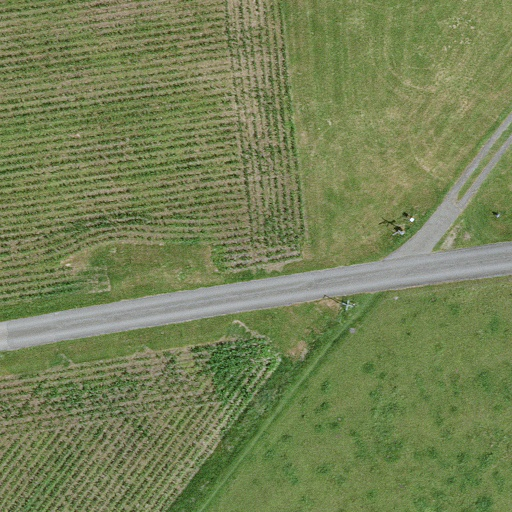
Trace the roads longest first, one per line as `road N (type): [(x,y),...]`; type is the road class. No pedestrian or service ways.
road 1 (unclassified): [(0,341),(511,265)]
road 2 (track): [(383,286),(444,225),(511,137)]
